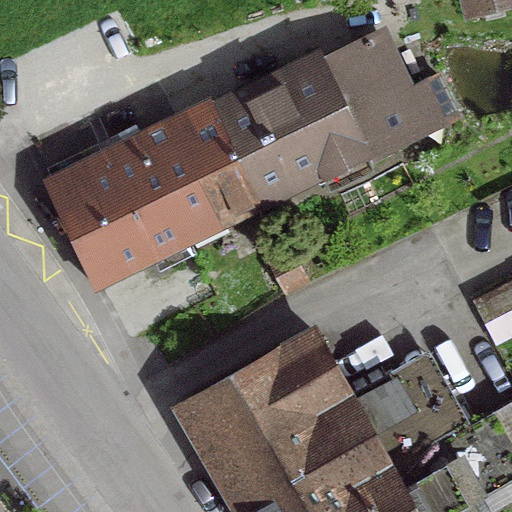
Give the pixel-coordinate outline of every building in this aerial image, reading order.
[(467,0),(471,12),(511,2),(511,1),(511,0),(467,0)] [(361,158),(413,133),(367,39),(313,63),(316,68),(215,117),(256,199),(317,169),(327,188),(367,169),(361,158)] [(256,199),(215,117),(198,126),(193,116),(180,122),(185,132),(179,135),(198,175),(126,211),(146,251),(256,199)] [(198,175),(179,135),(146,152),(137,135),(98,155),(106,171),(81,182),(74,166),(42,182),(93,289),(100,285),(95,276),(146,251),(126,211),(198,175)] [(287,250),(265,262),(281,293),(303,282),(287,250)] [(511,278),(468,301),(481,327),(511,311),(511,278)] [(511,398),(462,426),(451,406),(424,421),(397,372),(349,399),(316,339),(274,350),(181,403),(243,511),(451,511),(511,477),(511,398)]
